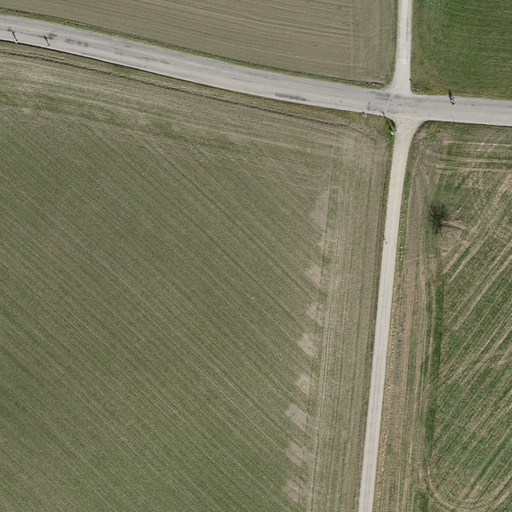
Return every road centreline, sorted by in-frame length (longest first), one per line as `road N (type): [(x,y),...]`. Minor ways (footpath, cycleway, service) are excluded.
road 1 (unclassified): [(511,114),(237,80),(0,28)]
road 2 (track): [(367,511),(404,131),(406,0)]
